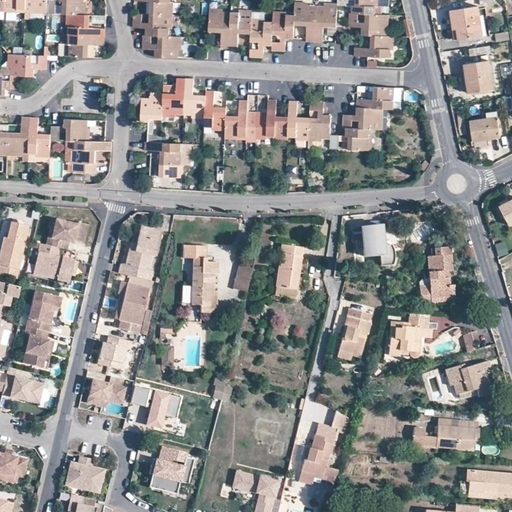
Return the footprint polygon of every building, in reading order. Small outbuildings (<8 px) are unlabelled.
[(25,10),(25,0),(3,0),(3,9),(25,10)] [(46,11),(46,0),(25,0),(25,10),(46,11)] [(60,1),(54,0),(54,14),(65,14),(65,1),(60,1)] [(68,14),(82,15),(82,2),(81,0),(59,0),(60,1),(65,1),(65,14),(68,14)] [(133,0),(134,1),(152,2),(152,14),(170,15),(170,0),(133,0)] [(351,13),(357,14),(365,14),(375,14),(375,0),(357,0),(358,5),(351,5),(351,13)] [(314,42),(315,5),(294,4),(294,14),(294,22),(306,23),(305,41),(314,42)] [(337,6),(315,5),(314,42),(322,42),(323,23),(336,24),(337,6)] [(455,40),(482,36),(478,7),(450,11),(455,40)] [(229,48),(230,11),(210,10),(209,28),(221,29),(220,48),(229,48)] [(251,30),(251,20),(251,12),(230,11),(229,48),(237,48),(238,30),(251,30)] [(137,27),(141,27),(141,23),(142,14),(133,13),(132,27),(137,27)] [(357,27),(357,14),(351,13),(350,13),(349,27),(357,27)] [(87,15),(82,15),(68,14),(67,35),(104,36),(104,28),(86,28),(87,15)] [(170,15),(152,14),(152,23),(151,28),(143,27),(143,35),(151,36),(161,36),(169,36),(170,15)] [(294,22),(294,14),(273,14),(272,21),(272,29),(280,29),(285,29),(285,38),(293,38),(294,22)] [(373,36),(385,36),(385,15),(375,14),(365,14),(364,27),(361,27),(361,35),(373,36)] [(271,45),(271,42),(272,29),(272,21),(251,20),(251,30),(250,38),(258,38),(264,39),(263,45),(271,45)] [(495,34),(496,44),(511,42),(510,32),(495,34)] [(104,36),(67,35),(66,56),(91,57),(92,44),(98,45),(104,45),(104,36)] [(151,36),(143,35),(142,49),(151,49),(151,44),(151,36)] [(169,36),(161,36),(161,44),(161,49),(155,49),(155,57),(175,58),(175,50),(176,37),(169,36)] [(390,36),(385,36),(373,36),(373,48),(354,48),(354,56),(390,58),(390,36)] [(280,42),(271,42),(271,45),(271,50),(285,51),(285,42),(280,42)] [(262,57),(263,49),(257,49),(250,49),(250,57),(262,57)] [(10,75),(18,75),(33,76),(34,68),(28,68),(28,63),(28,54),(11,53),(10,75)] [(39,68),(47,69),(48,55),(39,54),(39,63),(39,68)] [(469,94),(493,91),(488,62),(464,65),(469,94)] [(18,89),(18,75),(10,75),(10,83),(9,88),(18,89)] [(183,115),(185,78),(176,78),(175,86),(164,85),(163,97),(163,98),(162,114),(183,115)] [(205,116),(206,99),(193,98),(193,79),(185,78),(183,115),(205,116)] [(357,99),(357,108),(380,109),(393,109),(394,87),(373,87),(373,99),(357,99)] [(226,128),(226,118),(226,110),(213,109),(214,91),(206,91),(206,99),(205,116),(205,127),(226,128)] [(162,114),(163,98),(141,97),(140,122),(149,122),(149,116),(162,116),(162,114)] [(288,137),(289,119),(275,119),(277,100),(267,99),(267,112),(266,136),(288,137)] [(226,118),(226,128),(225,137),(256,138),(256,135),(257,112),(247,112),(248,101),(238,100),(237,119),(226,118)] [(289,119),(288,137),(308,138),(309,120),(297,120),(297,101),(289,101),(289,109),(289,119)] [(318,110),(323,110),(323,102),(310,102),(310,109),(318,110)] [(380,109),(357,108),(357,116),(361,116),(361,121),(361,129),(369,129),(380,129),(380,109)] [(456,111),(460,132),(466,131),(463,110),(456,111)] [(267,112),(257,112),(256,135),(266,136),(267,112)] [(486,119),(470,122),(473,142),(474,142),(475,142),(485,141),(486,141),(486,139),(500,138),(497,118),(496,112),(485,114),(486,119)] [(309,120),(308,138),(330,139),(330,135),(331,115),(323,114),(322,121),(318,120),(309,120)] [(343,128),(346,128),(351,128),(351,120),(351,115),(344,115),(343,128)] [(28,154),(30,117),(21,117),(20,125),(8,124),(7,153),(28,154)] [(50,140),(50,139),(37,138),(38,118),(30,117),(28,154),(49,155),(50,140)] [(87,126),(87,120),(64,119),(63,126),(69,127),(68,140),(75,141),(89,141),(89,126),(87,126)] [(0,152),(7,153),(8,124),(0,123),(0,152)] [(51,126),(50,139),(50,140),(59,140),(59,126),(51,126)] [(351,128),(346,128),(346,136),(351,137),(350,149),(368,150),(369,129),(361,129),(351,128)] [(149,133),(148,142),(161,142),(162,133),(149,133)] [(330,135),(330,139),(330,148),(338,149),(338,136),(330,135)] [(89,141),(75,141),(74,172),(91,173),(92,149),(111,150),(111,142),(89,141)] [(55,153),(66,150),(64,142),(53,144),(55,153)] [(148,142),(145,142),(145,151),(161,151),(164,152),(163,164),(160,164),(160,177),(183,178),(183,165),(191,165),(192,144),(161,142),(148,142)] [(511,200),(499,207),(510,226),(511,224),(511,200)] [(50,228),(48,236),(52,237),(56,219),(50,218),(47,228),(50,228)] [(46,244),(61,248),(67,249),(69,242),(69,239),(74,240),(84,242),(88,225),(78,222),(77,224),(56,219),(52,237),(48,236),(46,244)] [(0,274),(16,279),(29,226),(12,222),(8,238),(4,237),(0,254),(0,274)] [(381,236),(384,235),(383,225),(362,227),(365,256),(380,255),(382,254),(381,236)] [(131,245),(130,245),(126,264),(124,274),(150,280),(152,270),(149,269),(153,254),(156,255),(161,232),(140,226),(137,242),(136,246),(136,247),(131,245)] [(499,256),(508,254),(505,242),(497,244),(499,256)] [(71,275),(74,260),(59,257),(61,248),(46,244),(40,243),(33,273),(69,282),(71,275)] [(193,262),(209,263),(210,246),(186,245),(185,256),(192,257),(193,257),(193,262)] [(393,245),(385,246),(386,254),(380,255),(381,265),(394,264),(395,255),(395,250),(393,245)] [(276,288),(297,291),(302,248),(282,246),(276,288)] [(435,257),(451,256),(451,248),(434,249),(435,257)] [(91,263),(92,256),(79,252),(77,259),(91,263)] [(450,299),(449,283),(448,278),(444,278),(443,272),(448,272),(452,272),(452,264),(449,265),(449,264),(449,256),(427,258),(430,287),(419,288),(420,306),(432,305),(432,300),(450,299)] [(211,293),(213,293),(214,274),(218,274),(218,263),(209,263),(193,262),(191,306),(200,306),(200,314),(211,314),(211,293)] [(246,294),(252,271),(237,267),(232,290),(246,294)] [(118,293),(120,294),(125,294),(128,282),(121,280),(118,293)] [(0,320),(5,321),(7,314),(0,311),(2,305),(9,306),(11,297),(17,298),(20,287),(0,282),(0,320)] [(128,282),(125,294),(119,317),(119,318),(122,319),(120,327),(140,332),(150,287),(128,282)] [(453,283),(449,283),(450,299),(432,300),(432,305),(433,304),(455,303),(455,302),(453,283)] [(33,328),(48,331),(50,332),(52,324),(49,323),(45,322),(49,305),(59,308),(62,297),(34,291),(26,326),(27,326),(33,328)] [(125,294),(120,294),(115,317),(119,318),(119,317),(125,294)] [(52,312),(59,308),(49,305),(45,322),(49,323),(52,312)] [(352,354),(351,356),(359,358),(366,333),(368,333),(370,324),(369,324),(371,315),(349,310),(344,328),(347,329),(344,341),(341,340),(339,350),(352,354)] [(409,352),(409,355),(409,356),(412,358),(417,357),(418,355),(419,342),(416,342),(416,338),(419,338),(429,339),(429,330),(426,329),(427,320),(409,318),(408,324),(391,323),(388,356),(399,357),(399,354),(400,352),(409,352)] [(5,321),(0,320),(0,356),(3,357),(6,346),(0,344),(0,339),(2,329),(9,331),(11,323),(5,321)] [(47,351),(52,352),(54,341),(46,339),(48,331),(33,328),(27,326),(24,338),(29,339),(23,363),(43,368),(47,351)] [(160,329),(160,338),(175,338),(175,328),(160,329)] [(467,334),(473,352),(478,350),(475,342),(485,339),(481,328),(474,330),(474,332),(467,334)] [(103,354),(98,353),(96,364),(120,369),(121,367),(125,348),(130,348),(132,341),(108,335),(106,343),(103,354)] [(161,346),(162,365),(174,364),(173,346),(161,346)] [(48,369),(52,352),(47,351),(43,368),(48,369)] [(453,386),(456,396),(459,395),(476,390),(477,394),(478,398),(489,394),(484,376),(480,377),(479,373),(483,372),(490,370),(487,362),(464,369),(462,365),(444,371),(449,387),(453,386)] [(6,376),(3,391),(2,395),(26,401),(28,395),(40,398),(44,384),(14,377),(14,378),(6,376)] [(107,397),(123,401),(126,387),(94,378),(87,402),(101,405),(103,400),(106,397),(107,397)] [(215,379),(213,399),(230,401),(232,387),(225,387),(226,380),(215,379)] [(192,401),(135,387),(131,404),(151,409),(147,426),(173,432),(176,419),(187,422),(192,401)] [(476,394),(477,394),(476,390),(459,395),(460,399),(476,394)] [(39,404),(40,398),(28,395),(26,401),(39,404)] [(121,405),(123,401),(107,397),(106,397),(103,400),(101,405),(106,407),(107,401),(120,404),(121,405)] [(315,475),(314,478),(323,480),(329,455),(331,456),(336,433),(347,436),(351,421),(334,411),(330,427),(318,424),(316,436),(315,436),(312,449),(310,449),(307,461),(305,460),(302,472),(315,475)] [(479,430),(477,430),(478,423),(459,422),(458,428),(450,428),(451,421),(438,420),(436,438),(424,437),(425,430),(413,429),(411,445),(457,450),(457,451),(473,452),(474,443),(478,443),(479,430)] [(186,452),(161,447),(158,461),(156,461),(155,466),(150,465),(148,475),(151,475),(149,488),(163,491),(163,489),(177,492),(179,482),(187,484),(193,459),(185,457),(186,452)] [(13,470),(23,472),(26,459),(9,455),(8,458),(5,457),(6,454),(0,453),(0,478),(11,481),(13,470)] [(79,488),(79,489),(99,493),(104,468),(93,466),(95,459),(80,456),(78,462),(72,461),(68,480),(80,483),(79,488)] [(22,477),(23,472),(13,470),(11,481),(15,483),(17,476),(22,477)] [(482,492),(496,493),(497,493),(511,494),(511,475),(466,471),(465,482),(468,483),(467,493),(482,495),(482,492)] [(272,511),(279,481),(238,472),(235,487),(262,493),(257,511),(272,511)] [(66,486),(79,489),(79,488),(80,483),(68,480),(66,486)] [(69,511),(68,511),(92,511),(94,507),(83,504),(84,497),(70,494),(66,510),(69,511)] [(10,511),(13,502),(7,501),(4,511),(10,511)]
